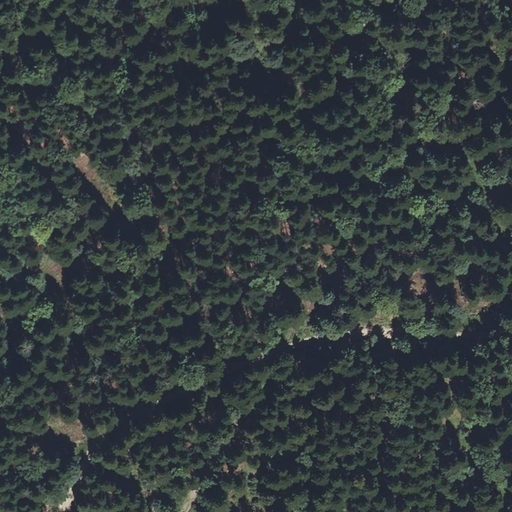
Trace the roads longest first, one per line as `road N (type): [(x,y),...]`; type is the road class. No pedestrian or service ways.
road 1 (track): [(361,330),(255,355),(110,426),(57,511)]
road 2 (track): [(511,333),(361,330)]
